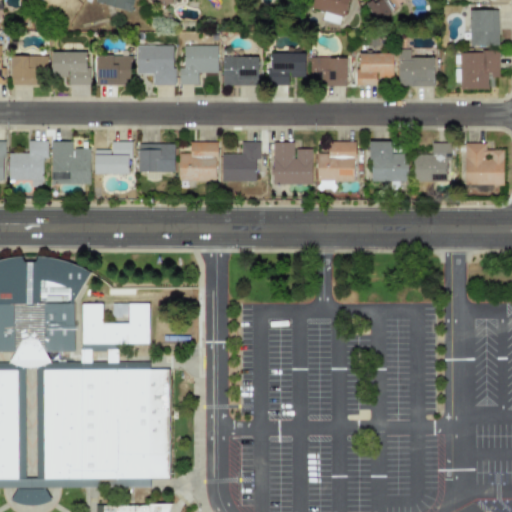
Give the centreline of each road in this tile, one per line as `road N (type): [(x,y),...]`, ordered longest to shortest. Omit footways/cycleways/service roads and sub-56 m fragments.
road 1 (residential): [(0,113),(511,116)]
road 2 (secondary): [(55,228),(511,229)]
